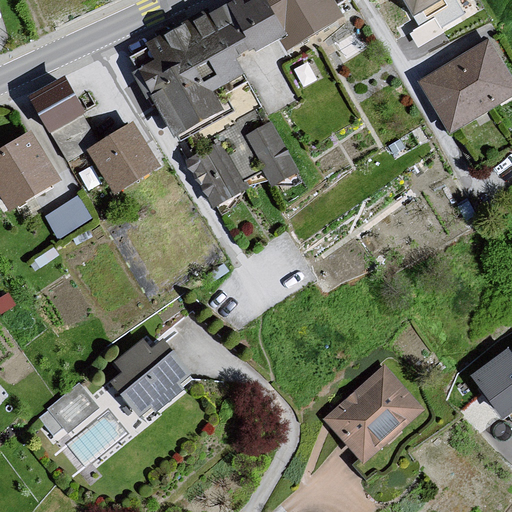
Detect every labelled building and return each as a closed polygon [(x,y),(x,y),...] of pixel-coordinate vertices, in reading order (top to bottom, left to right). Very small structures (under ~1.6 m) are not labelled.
[(375,0),(376,1),(378,0),(400,0),(418,20),(452,0),(375,0)] [(511,71),(492,37),(422,78),(457,137),(511,104),(511,71)] [(63,73),(23,95),(50,141),(89,119),(63,73)] [(276,117),(248,130),(272,182),(300,169),(276,117)] [(135,127),(90,156),(119,201),(164,173),(135,127)] [(32,136),(0,156),(0,196),(15,219),(65,188),(32,136)] [(210,203),(246,189),(227,143),(192,157),(210,203)] [(78,201),(42,223),(58,246),(92,224),(78,201)] [(127,378),(115,388),(145,424),(197,381),(168,345),(157,354),(148,343),(118,368),(127,378)] [(511,352),(510,349),(471,377),(503,421),(511,414),(511,352)] [(386,368),(326,421),(361,461),(421,407),(386,368)] [(80,386),(35,420),(52,442),(65,432),(70,436),(101,413),(80,386)]
